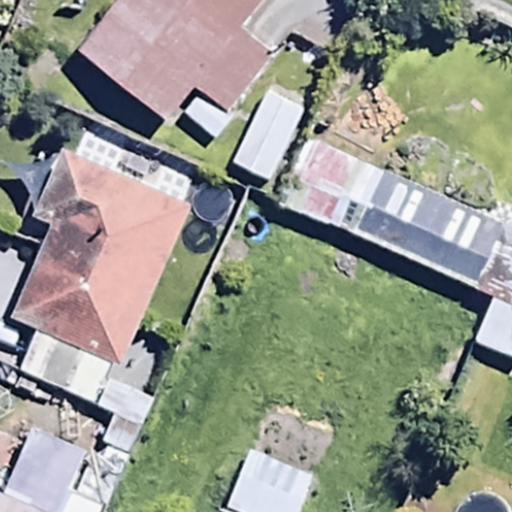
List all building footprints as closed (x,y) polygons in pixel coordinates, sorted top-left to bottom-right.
[(133,0),(79,66),(169,142),(181,128),(214,155),(235,131),(226,124),(272,70),(244,47),(282,0),(133,0)] [(308,116),(270,98),(232,178),(270,196),(308,116)] [(39,238),(54,245),(13,339),(35,349),(19,386),(49,399),(39,423),(75,438),(83,419),(108,430),(99,452),(134,468),(159,409),(119,392),(190,227),(171,219),(185,187),(80,142),(39,238)] [(491,315),(511,323),(511,264),(496,257),(501,246),(467,231),(439,291),(491,315)] [(511,323),(491,315),(471,358),(511,376),(511,323)] [(4,511),(1,511),(0,511),(88,511),(74,505),(90,471),(36,446),(4,511)] [(302,511),(312,488),(252,465),(233,511),(302,511)]
